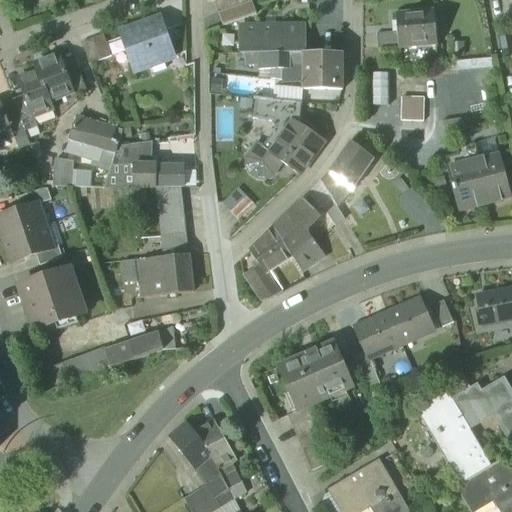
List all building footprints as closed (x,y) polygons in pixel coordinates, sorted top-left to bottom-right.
[(222,0),(214,3),(218,14),(240,6),(237,0),(222,0)] [(256,15),(251,2),(240,6),(218,14),(223,27),(256,15)] [(397,31),(398,49),(437,46),(434,12),(396,16),(397,31)] [(135,71),(151,66),(163,61),(172,58),(159,21),(122,34),(135,71)] [(245,56),(259,56),(290,55),(304,55),(305,55),(304,26),(239,27),(240,56),(245,56)] [(376,51),(398,49),(397,31),(375,33),(376,51)] [(81,44),(89,66),(111,58),(103,36),(81,44)] [(464,43),(451,44),(452,59),(465,59),(464,43)] [(259,71),(272,71),(281,71),(291,70),(290,55),(259,56),(259,65),(259,71)] [(290,55),(291,70),(303,69),(304,55),(290,55)] [(342,55),(305,55),(304,55),(303,69),(303,84),(303,91),(342,92),(342,55)] [(36,65),(38,73),(50,103),(71,95),(73,94),(66,75),(59,56),(36,65)] [(259,56),(245,56),(246,67),(259,65),(259,56)] [(456,62),(457,72),(493,69),(493,59),(456,62)] [(166,69),(163,61),(151,66),(154,74),(166,69)] [(281,71),(281,81),(281,86),(303,84),(303,69),(291,70),(281,71)] [(71,95),(73,100),(82,96),(84,95),(86,93),(86,91),(78,71),(66,75),(73,94),(71,95)] [(281,81),(281,71),(272,71),(271,80),(276,81),(281,81)] [(53,110),(50,103),(38,73),(18,81),(24,97),(32,118),(33,118),(53,110)] [(390,74),(373,74),(373,107),(390,107),(390,74)] [(274,87),(273,102),(302,105),(303,90),(274,87)] [(13,101),(13,102),(23,128),(35,124),(33,118),(32,118),(24,97),(13,101)] [(424,100),(401,99),(401,122),(424,123),(424,100)] [(302,105),(273,102),(256,100),(254,110),(253,120),(271,123),(276,129),(284,117),(291,122),(299,127),(302,105)] [(12,132),(23,128),(13,102),(2,106),(12,132)] [(0,103),(0,142),(14,137),(12,132),(2,106),(1,103),(0,103)] [(216,142),(233,141),(231,108),(214,108),(216,142)] [(262,150),(268,155),(291,122),(284,117),(276,129),(263,148),(262,150)] [(97,169),(109,172),(111,167),(114,155),(117,148),(117,147),(118,144),(122,132),(78,118),(65,154),(99,164),(97,169)] [(466,132),(464,119),(442,123),(444,135),(466,132)] [(299,127),(291,122),(268,155),(282,164),(300,176),(324,143),(310,134),(301,128),(299,127)] [(304,123),(301,128),(310,134),(313,128),(304,123)] [(12,132),(14,137),(19,151),(30,147),(23,128),(12,132)] [(111,167),(134,167),(134,166),(151,167),(152,143),(117,148),(114,155),(111,167)] [(273,178),(282,164),(268,155),(262,150),(263,148),(257,144),(246,159),(246,168),(249,176),(257,181),(265,181),(273,178)] [(330,173),(353,190),(374,161),(351,144),(330,173)] [(447,164),(460,212),(510,198),(498,156),(465,164),(464,160),(447,164)] [(54,188),(90,189),(91,176),(91,174),(84,174),(84,173),(73,172),(74,163),(56,160),(56,162),(54,188)] [(156,189),(156,167),(151,167),(134,166),(134,167),(134,189),(156,189)] [(134,167),(111,167),(109,172),(105,189),(134,189),(134,167)] [(184,168),(156,167),(156,189),(181,188),(184,188),(184,172),(184,168)] [(184,172),(184,188),(197,188),(196,172),(184,172)] [(330,173),(327,176),(350,194),(353,190),(330,173)] [(333,202),(338,209),(352,195),(350,194),(327,176),(320,183),(333,202)] [(321,210),(323,209),(333,202),(320,183),(307,196),(321,210)] [(166,237),(168,259),(189,257),(181,188),(156,189),(156,190),(161,238),(166,237)] [(230,213),(246,198),(237,189),(221,204),(230,213)] [(17,199),(21,211),(38,205),(38,206),(51,202),(48,191),(43,191),(17,199)] [(230,213),(238,222),(254,206),(246,198),(230,213)] [(303,201),(274,229),(293,259),(303,274),(325,259),(306,234),(321,220),(303,201)] [(323,209),(335,228),(345,221),(338,209),(333,202),(323,209)] [(0,217),(0,232),(3,242),(46,228),(38,206),(38,205),(21,211),(0,217)] [(53,249),(58,247),(64,246),(56,224),(46,228),(53,249)] [(53,249),(46,228),(3,242),(11,265),(36,256),(53,250),(53,249)] [(270,273),(293,259),(274,229),(273,229),(250,252),(259,266),(266,276),(270,273)] [(36,256),(40,268),(63,260),(58,247),(53,249),(53,250),(36,256)] [(139,281),(141,300),(193,294),(189,257),(168,259),(123,263),(125,283),(139,281)] [(243,277),(261,303),(272,300),(283,294),(270,273),(266,276),(259,266),(243,277)] [(19,287),(34,333),(85,316),(70,270),(51,277),(50,275),(39,279),(39,280),(19,287)] [(511,291),(476,298),(482,327),(511,321),(511,291)] [(421,301),(387,316),(401,347),(434,332),(421,301)] [(442,328),(453,323),(443,302),(432,307),(442,328)] [(370,361),(401,347),(387,316),(354,331),(364,352),(368,362),(370,361)] [(158,334),(163,352),(175,351),(173,329),(158,334)] [(130,344),(136,361),(160,353),(163,352),(158,334),(130,344)] [(105,350),(111,370),(136,361),(130,344),(129,342),(105,350)] [(280,369),(299,413),(309,408),(352,389),(333,346),(317,352),(317,351),(306,356),(306,357),(280,369)] [(62,366),(63,369),(66,377),(68,385),(111,370),(105,350),(93,354),(62,366)] [(381,385),(370,361),(368,362),(364,352),(352,357),(366,389),(381,385)] [(55,380),(66,377),(63,369),(52,372),(55,380)] [(461,374),(445,383),(454,400),(471,390),(461,374)] [(454,400),(452,401),(466,426),(490,412),(511,449),(511,399),(508,393),(511,391),(504,380),(484,392),(480,385),(471,390),(454,400)] [(491,468),(466,426),(452,401),(451,399),(428,412),(439,432),(437,433),(440,438),(442,437),(447,444),(440,448),(462,485),(491,468)] [(333,464),(328,453),(323,442),(318,431),(314,420),(309,408),(299,413),(288,418),(293,429),(297,440),(302,451),(307,462),(312,473),(333,464)] [(169,439),(195,472),(210,459),(212,457),(194,434),(186,423),(169,439)] [(210,459),(218,470),(231,463),(236,460),(214,423),(194,434),(212,457),(210,459)] [(218,470),(210,459),(195,472),(207,487),(222,478),(218,470)] [(511,511),(511,469),(506,459),(491,468),(462,485),(458,487),(471,510),(492,498),(499,511),(511,511)] [(353,511),(370,502),(376,511),(409,511),(380,461),(330,491),(331,493),(342,511),(353,511)] [(236,472),(231,463),(218,470),(222,478),(236,472)] [(222,478),(229,491),(242,485),(236,472),(222,478)] [(215,501),(217,500),(229,491),(222,478),(207,487),(206,487),(215,501)] [(246,494),(242,485),(229,491),(234,500),(246,494)] [(206,487),(195,494),(206,511),(215,511),(222,508),(217,500),(215,501),(206,487)] [(234,500),(229,491),(217,500),(222,508),(234,500)] [(342,511),(331,493),(325,496),(322,508),(323,511),(342,511)] [(190,511),(206,511),(195,494),(183,501),(190,511)] [(240,511),(241,511),(234,500),(222,508),(215,511),(240,511)]
